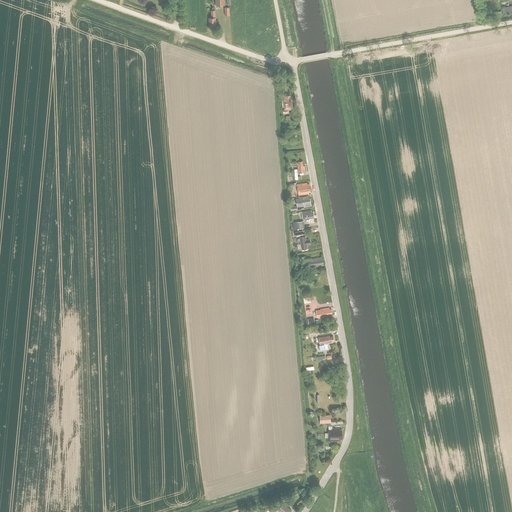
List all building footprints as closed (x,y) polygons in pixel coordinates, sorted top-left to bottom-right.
[(503,13),(511,11),(511,5),(502,8),(503,13)] [(284,110),(284,113),(288,113),(287,109),(293,109),(292,100),(291,100),(290,96),(285,96),(285,101),(284,101),(284,110)] [(298,162),(298,164),(297,164),(298,173),(306,172),(305,166),(303,166),(302,161),(298,162)] [(307,184),(291,186),(292,189),(297,188),(299,196),(309,194),(309,193),(311,193),(309,185),(308,185),(307,184)] [(291,207),(291,211),(297,210),(297,207),(304,206),(304,208),(311,207),(311,202),(311,201),(310,200),(310,199),(303,200),(303,199),(296,200),(297,206),(291,207)] [(303,220),(315,218),(314,212),(312,212),(311,211),(301,213),(303,220)] [(302,250),(308,249),(307,245),(310,244),(310,240),(306,240),(306,237),(300,238),(302,250)] [(306,261),(307,268),(323,266),(322,258),(311,260),(311,261),(306,261)] [(331,316),(331,315),(332,314),(332,310),(330,310),(330,308),(320,310),(316,311),(317,319),(331,316)] [(329,336),(316,338),(317,345),(325,343),(325,344),(332,342),(332,341),(334,341),(333,336),(330,337),(329,336)] [(341,442),(341,440),(342,440),(342,431),(340,431),(340,429),(332,429),(331,429),(331,426),(331,425),(344,424),(344,422),(331,422),(331,416),(320,416),(320,423),(327,423),(327,425),(329,425),(329,442),(341,442)] [(273,506),(280,511),(290,511),(291,510),(278,500),(273,506)]
